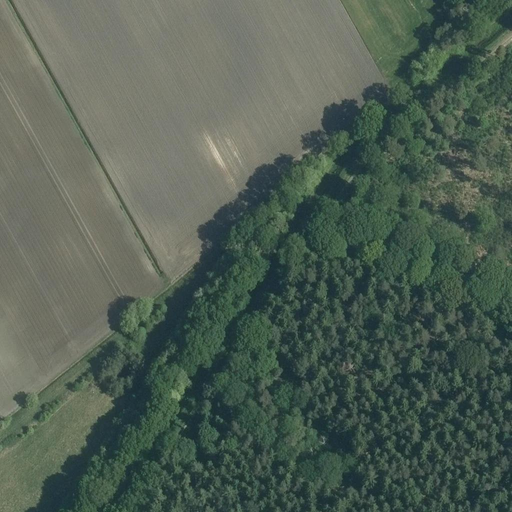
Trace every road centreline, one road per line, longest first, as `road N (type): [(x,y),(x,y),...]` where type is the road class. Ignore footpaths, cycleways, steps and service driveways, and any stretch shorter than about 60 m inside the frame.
road 1 (track): [(122,511),(346,176),(511,33)]
road 2 (track): [(511,305),(315,228)]
